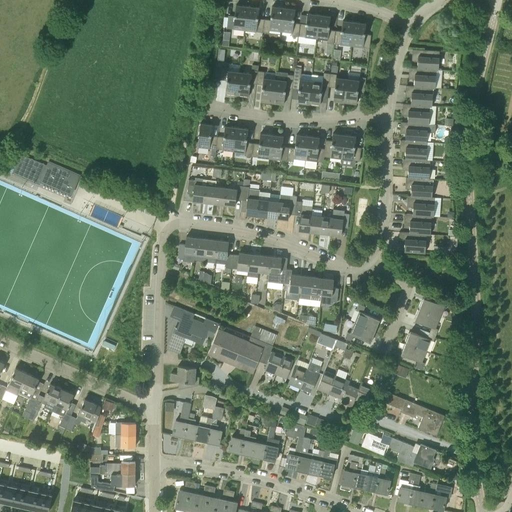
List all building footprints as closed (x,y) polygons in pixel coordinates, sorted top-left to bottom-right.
[(245,30),(248,6),(236,5),(235,15),(228,15),(227,28),(245,30)] [(263,32),(264,19),(258,18),(259,7),(248,6),(245,30),(263,32)] [(269,30),(281,31),(284,7),(272,6),(271,14),(270,20),(264,19),(263,32),(269,33),(269,30)] [(292,36),(298,36),(300,23),(294,22),(295,9),(284,7),(281,31),(292,33),(292,36)] [(316,38),(319,15),(307,13),(306,24),(300,23),(298,36),(316,38)] [(334,43),(335,30),(329,30),(331,16),(319,15),(316,38),(327,40),(327,43),(334,43)] [(334,43),(352,46),(354,22),(343,20),(341,31),(335,30),(334,43)] [(370,48),(371,35),(365,34),(366,23),(354,22),(352,46),(370,48)] [(218,57),(241,58),(241,50),(219,49),(218,57)] [(439,51),(422,49),(422,56),(418,56),(417,68),(419,68),(436,69),(436,70),(438,70),(439,51)] [(225,94),(237,96),(240,72),(228,70),(229,67),(222,66),(221,79),(227,80),(225,94)] [(297,103),(308,104),(311,80),(300,79),(302,68),(295,67),(294,75),(292,88),(298,89),(297,103)] [(433,88),(435,88),(436,70),(436,69),(419,68),(419,74),(415,74),(414,86),(416,86),(433,87),(433,88)] [(257,84),(258,71),(252,70),(251,73),(240,72),(237,96),(248,97),(250,83),(257,84)] [(261,101),(272,103),(275,79),(264,78),(264,71),(258,71),(257,84),(263,85),(261,101)] [(322,86),(329,86),(330,73),(324,72),(323,82),(311,80),(308,104),(320,106),(322,86)] [(333,101),(345,102),(348,79),(336,77),(337,74),(330,73),(329,86),(335,87),(333,101)] [(286,87),(292,88),(294,75),(287,74),(287,80),(275,79),(272,103),(284,104),(286,87)] [(358,90),(364,91),(366,81),(366,77),(359,77),(359,80),(348,79),(345,102),(356,104),(358,90)] [(432,106),(433,88),(433,87),(416,86),(415,92),(412,92),(411,105),(413,105),(413,104),(430,106),(432,106)] [(430,106),(413,104),(413,105),(412,110),(408,110),(408,122),(408,123),(410,123),(428,124),(429,124),(430,106)] [(216,149),(217,136),(211,135),(212,124),(200,123),(198,147),(216,149)] [(410,123),(410,126),(410,129),(406,128),(405,140),(405,141),(410,141),(426,142),(426,141),(427,142),(427,141),(426,141),(427,132),(435,132),(436,124),(429,124),(428,124),(410,123)] [(234,151),(237,127),(225,126),(224,136),(217,136),(216,149),(234,151)] [(247,156),(251,156),(253,143),(247,142),(248,129),(237,127),(234,151),(247,153),(247,156)] [(251,156),(269,158),(272,134),(260,133),(259,144),(253,143),(251,156)] [(342,159),(344,135),(333,133),(332,141),(326,140),(325,149),(324,156),(342,159)] [(287,161),(289,147),(282,147),(284,136),(272,134),(269,158),(287,161)] [(296,159),(305,160),(308,136),(296,134),(295,148),(289,147),(287,161),(295,162),(296,159)] [(356,136),(344,135),(342,159),(359,161),(361,148),(355,147),(356,136)] [(308,136),(305,160),(323,162),(324,156),(325,149),(318,148),(320,137),(308,136)] [(426,160),(430,160),(426,160),(427,142),(426,141),(426,142),(410,141),(405,141),(405,140),(400,140),(400,148),(406,149),(405,159),(413,160),(413,159),(426,160)] [(43,175),(48,164),(20,152),(12,172),(40,183),(40,182),(43,175)] [(405,159),(403,158),(403,167),(408,167),(408,178),(416,178),(429,179),(429,178),(430,160),(426,160),(413,159),(413,160),(405,159)] [(49,161),(48,164),(43,175),(40,182),(56,189),(71,195),(80,174),(49,161)] [(262,171),(262,173),(261,179),(271,180),(272,172),(262,171)] [(201,202),(203,202),(205,185),(202,185),(203,179),(195,178),(195,180),(189,179),(187,193),(193,194),(193,200),(201,201),(201,202)] [(432,197),(433,179),(429,178),(429,179),(416,178),(415,184),(411,184),(411,196),(410,196),(417,197),(417,196),(432,197)] [(206,202),(214,203),(216,186),(205,185),(203,202),(206,202)] [(236,199),(241,200),(243,186),(237,185),(237,189),(226,188),(224,204),(227,205),(227,204),(235,205),(236,199)] [(222,204),(224,204),(226,188),(216,186),(214,203),(222,204)] [(256,216),(259,192),(260,192),(260,189),(249,188),(249,186),(243,186),(241,200),(247,200),(246,214),(254,215),(256,216)] [(259,216),(267,217),(269,200),(270,193),(260,192),(259,192),(256,216),(259,216)] [(275,218),(277,218),(280,194),(271,193),(271,192),(270,200),(269,200),(267,217),(275,218)] [(281,194),(280,194),(277,218),(280,218),(288,219),(289,214),(295,214),(296,201),(297,201),(297,196),(281,193),(281,194)] [(417,196),(417,197),(410,196),(411,196),(408,196),(407,204),(413,204),(412,214),(412,215),(414,215),(414,214),(431,216),(433,216),(435,197),(432,197),(417,196)] [(307,231),(309,232),(311,215),(312,215),(312,206),(302,205),(302,201),(297,201),(296,201),(295,214),(300,215),(298,230),(307,231)] [(348,228),(349,214),(344,213),(344,210),(333,209),(332,217),(330,234),(332,234),(333,234),(341,235),(342,227),(348,228)] [(412,215),(412,214),(404,214),(404,222),(410,222),(409,232),(426,234),(430,234),(431,216),(414,214),(414,215),(412,215)] [(311,215),(309,232),(312,232),(320,233),(322,216),(312,215),(311,215)] [(322,216),(320,233),(328,233),(328,234),(330,234),(332,217),(322,216)] [(426,234),(409,232),(399,232),(399,240),(405,240),(404,251),(425,252),(426,234)] [(179,244),(178,258),(183,258),(183,260),(194,262),(195,254),(197,237),(195,237),(186,236),(185,244),(179,244)] [(197,237),(195,254),(205,255),(207,239),(199,238),(199,237),(197,237)] [(216,240),(207,239),(205,255),(205,261),(215,262),(216,256),(218,240),(216,239),(216,240)] [(218,240),(216,256),(215,262),(226,264),(225,267),(231,268),(233,254),(227,253),(229,241),(220,240),(218,240)] [(233,254),(231,268),(248,270),(250,253),(248,253),(240,252),(239,255),(233,254)] [(250,253),(248,270),(247,276),(258,277),(258,271),(260,255),(252,254),(252,253),(250,253)] [(258,271),(268,272),(269,272),(271,256),(269,255),(269,256),(260,255),(258,271)] [(273,256),(271,256),(269,272),(268,272),(267,281),(268,281),(268,280),(278,282),(284,283),(286,269),(280,268),(282,257),(273,256)] [(289,290),(300,292),(302,275),(300,275),(291,274),(292,269),(286,269),(284,283),(290,283),(289,290)] [(204,272),(203,279),(203,280),(211,283),(212,275),(210,274),(206,272),(204,272)] [(304,276),(304,275),(302,275),(300,292),(299,298),(310,299),(312,277),(304,276)] [(321,294),(323,277),(321,277),(312,277),(310,299),(320,300),(321,294)] [(331,304),(331,301),(337,302),(338,288),(333,287),(334,279),(325,278),(323,277),(321,294),(320,300),(320,303),(331,304)] [(447,307),(449,301),(443,298),(440,304),(424,297),(422,301),(421,301),(418,307),(420,308),(419,309),(440,317),(444,306),(447,307)] [(359,311),(355,322),(375,330),(375,329),(377,330),(379,324),(378,323),(380,319),(363,312),(365,306),(358,304),(356,310),(359,311)] [(179,352),(184,339),(183,338),(185,333),(195,337),(194,339),(202,342),(208,326),(214,328),(217,322),(205,318),(203,323),(194,319),(196,314),(185,309),(176,306),(172,315),(181,319),(177,328),(175,327),(167,347),(179,352)] [(416,316),(415,320),(432,327),(429,332),(436,335),(438,329),(435,328),(440,317),(419,309),(419,310),(418,309),(415,316),(416,316)] [(308,316),(307,323),(315,326),(315,324),(316,318),(308,316)] [(28,322),(17,317),(16,320),(27,325),(28,322)] [(375,330),(355,322),(350,333),(347,332),(345,338),(351,341),(354,335),(370,342),(372,338),(373,338),(376,332),(375,331),(375,330)] [(265,369),(275,373),(282,355),(271,351),(271,353),(270,353),(273,345),(272,345),(276,334),(265,329),(255,325),(253,330),(251,336),(257,339),(255,344),(263,348),(258,360),(267,363),(265,369)] [(231,362),(241,338),(218,329),(208,353),(231,362)] [(406,341),(406,342),(426,351),(430,340),(434,341),(436,335),(429,332),(427,338),(410,331),(408,335),(407,335),(405,341),(406,341)] [(321,333),(319,337),(317,343),(332,349),(336,339),(321,333)] [(253,372),(258,360),(263,348),(255,344),(257,339),(251,336),(250,336),(248,342),(241,338),(231,362),(253,372)] [(117,343),(105,338),(104,342),(102,346),(113,351),(117,343)] [(335,353),(342,356),(346,348),(347,345),(340,342),(335,353)] [(403,350),(401,354),(418,361),(416,367),(422,369),(425,363),(422,361),(426,351),(406,342),(405,344),(404,343),(402,349),(403,350)] [(346,348),(342,356),(350,359),(353,351),(346,348)] [(293,359),(282,355),(275,373),(287,378),(293,359)] [(376,358),(373,368),(385,373),(389,363),(376,358)] [(309,363),(307,368),(300,387),(311,391),(320,367),(309,363)] [(300,387),(307,368),(296,364),(289,383),(300,387)] [(409,369),(395,364),(392,370),(396,372),(396,374),(406,378),(409,369)] [(199,376),(195,376),(196,367),(178,365),(177,373),(171,372),(171,380),(182,381),(182,382),(183,387),(182,387),(182,388),(198,385),(199,376)] [(17,395),(27,373),(16,368),(7,387),(1,384),(0,387),(0,398),(2,399),(6,390),(17,395)] [(328,393),(335,375),(324,371),(317,388),(322,390),(322,388),(329,390),(328,393)] [(19,393),(30,398),(30,399),(31,397),(30,397),(39,378),(27,373),(17,395),(18,395),(19,393)] [(343,396),(342,398),(348,385),(350,381),(335,375),(328,393),(332,394),(333,392),(343,396)] [(359,389),(355,399),(359,401),(359,399),(366,401),(373,386),(361,381),(358,389),(359,389)] [(52,410),(62,388),(50,383),(44,398),(42,402),(45,404),(44,407),(52,410)] [(353,404),(355,399),(359,389),(358,389),(348,385),(342,398),(341,402),(345,404),(346,402),(353,404)] [(74,394),(62,388),(52,410),(64,415),(59,425),(65,428),(71,415),(65,413),(74,394)] [(389,392),(385,402),(401,409),(400,411),(409,415),(411,411),(422,416),(418,427),(426,431),(428,427),(438,431),(444,415),(389,392)] [(214,409),(215,405),(217,398),(212,396),(205,394),(202,406),(214,409)] [(36,400),(31,397),(30,399),(30,398),(22,415),(28,418),(36,400)] [(106,398),(103,406),(112,409),(115,402),(106,398)] [(82,421),(84,416),(97,421),(99,414),(99,413),(99,412),(101,406),(97,404),(85,399),(76,418),(71,415),(65,428),(71,430),(75,423),(79,425),(81,420),(82,421)] [(34,420),(42,402),(36,400),(28,418),(34,420)] [(189,413),(190,408),(191,403),(185,402),(183,411),(184,411),(183,417),(181,416),(180,422),(176,421),(176,420),(173,434),(173,433),(184,435),(184,436),(189,413)] [(218,444),(219,444),(222,430),(221,430),(221,431),(217,430),(218,425),(216,424),(217,419),(221,420),(224,408),(215,405),(214,409),(212,418),(207,441),(207,440),(218,443),(218,444)] [(292,410),(290,416),(304,422),(306,416),(292,410)] [(193,419),(194,414),(189,413),(184,436),(185,436),(185,435),(196,438),(195,439),(196,439),(199,426),(198,426),(194,425),(195,420),(193,419)] [(310,413),(307,421),(316,424),(319,416),(310,413)] [(105,415),(99,414),(97,421),(94,430),(100,432),(102,425),(105,415)] [(207,441),(212,418),(207,417),(206,422),(199,421),(198,426),(199,426),(196,439),(196,438),(207,440),(207,441)] [(116,434),(135,434),(135,422),(116,422),(116,434)] [(289,453),(288,453),(285,467),(286,467),(286,466),(297,468),(296,469),(297,469),(300,455),(302,446),(304,437),(306,426),(289,422),(286,435),(296,437),(297,435),(299,436),(295,451),(296,451),(295,455),(288,454),(289,453)] [(338,434),(340,427),(332,425),(330,432),(338,434)] [(275,460),(277,451),(279,440),(273,438),(275,427),(270,426),(266,444),(263,458),(264,457),(274,459),(274,460),(275,460)] [(252,455),(254,441),(255,441),(256,437),(250,435),(251,431),(246,429),(244,439),(243,439),(240,453),(241,453),(241,452),(252,454),(252,455)] [(378,436),(367,432),(362,446),(383,454),(387,444),(376,440),(378,436)] [(115,446),(135,446),(135,434),(116,434),(115,446)] [(358,444),(361,437),(352,434),(350,440),(358,444)] [(240,453),(243,439),(232,436),(229,450),(230,449),(240,452),(240,453)] [(300,455),(297,469),(301,469),(301,470),(308,471),(308,472),(311,457),(312,453),(306,452),(309,438),(304,437),(302,446),(300,455)] [(433,457),(436,449),(428,446),(426,445),(421,443),(417,453),(409,450),(411,445),(392,437),(388,448),(399,452),(396,459),(413,465),(414,462),(428,467),(432,457),(433,457)] [(263,458),(266,444),(255,441),(254,441),(252,455),(252,454),(263,457),(263,458)] [(333,466),(336,467),(338,458),(329,456),(331,446),(326,445),(325,449),(322,460),(319,474),(320,474),(320,473),(324,474),(323,475),(324,475),(331,476),(330,477),(331,477),(333,466)] [(322,460),(325,449),(320,448),(318,455),(312,453),(311,457),(308,472),(308,471),(319,473),(319,474),(322,460)] [(341,483),(353,486),(356,472),(358,462),(359,456),(353,455),(349,454),(348,460),(353,461),(352,466),(350,466),(349,470),(344,469),(341,483)] [(117,474),(135,474),(135,461),(121,461),(121,463),(105,463),(105,465),(100,465),(100,474),(109,474),(111,474),(117,474)] [(363,464),(361,463),(358,462),(356,472),(353,486),(364,488),(367,474),(367,475),(360,474),(361,469),(362,469),(363,464)] [(364,488),(376,491),(378,478),(379,477),(378,477),(379,473),(381,467),(382,463),(376,462),(374,471),(368,470),(367,474),(364,488)] [(397,500),(409,502),(414,478),(419,480),(420,475),(410,472),(408,483),(406,483),(406,480),(400,479),(398,486),(400,486),(397,500)] [(135,474),(117,474),(111,474),(109,474),(109,483),(111,483),(115,484),(117,484),(117,485),(121,485),(135,485),(135,474)] [(378,478),(376,491),(387,493),(390,479),(389,480),(378,478)] [(414,478),(409,502),(420,505),(423,491),(419,491),(420,486),(418,485),(419,480),(414,478)] [(97,484),(96,487),(114,491),(115,485),(115,484),(111,483),(109,483),(98,481),(97,481),(97,484)] [(0,482),(0,501),(6,503),(10,485),(0,482)] [(434,494),(431,507),(443,510),(446,496),(449,497),(452,487),(441,485),(436,484),(435,489),(435,493),(434,493),(434,494)] [(10,485),(6,503),(16,505),(20,487),(10,485)] [(16,505),(27,508),(31,490),(20,487),(16,505)] [(185,509),(189,491),(189,492),(180,490),(180,489),(179,489),(175,507),(185,509)] [(31,490),(27,508),(37,510),(41,492),(31,490)] [(185,509),(195,511),(199,493),(198,494),(189,492),(189,491),(185,509)] [(423,491),(420,505),(431,507),(434,494),(423,492),(423,491)] [(41,492),(37,510),(45,511),(48,511),(51,495),(41,492)] [(199,493),(195,511),(197,511),(204,511),(208,495),(208,496),(199,494),(199,493)] [(214,511),(218,497),(217,497),(217,498),(208,496),(208,495),(204,511),(214,511)] [(214,511),(224,511),(227,499),(227,500),(218,498),(218,497),(214,511)] [(227,499),(224,511),(234,511),(237,501),(236,501),(236,502),(227,500),(227,499)] [(73,500),(70,511),(81,511),(84,502),(73,500)] [(249,511),(255,511),(256,508),(257,502),(252,501),(251,506),(251,507),(250,511),(249,511)] [(84,502),(81,511),(93,511),(95,504),(84,502)]
